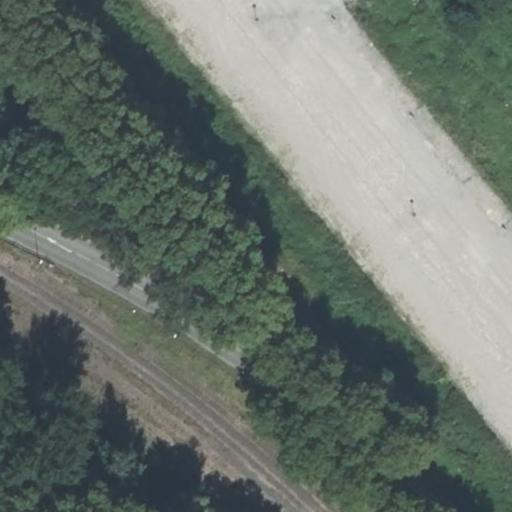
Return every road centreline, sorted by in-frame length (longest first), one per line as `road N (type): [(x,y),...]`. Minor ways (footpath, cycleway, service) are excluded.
road 1 (secondary): [(0,214),(251,353),(341,417),(438,511)]
road 2 (track): [(428,0),(511,99)]
